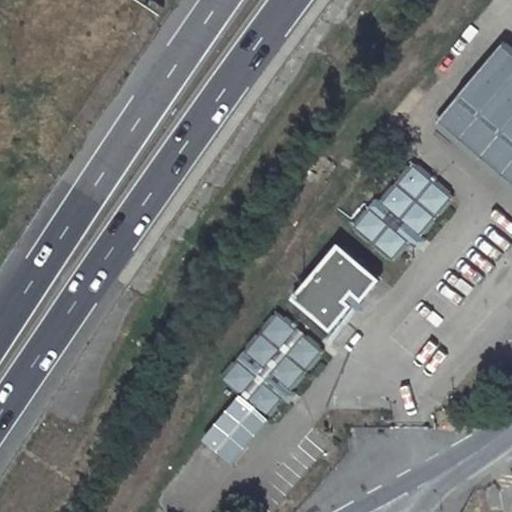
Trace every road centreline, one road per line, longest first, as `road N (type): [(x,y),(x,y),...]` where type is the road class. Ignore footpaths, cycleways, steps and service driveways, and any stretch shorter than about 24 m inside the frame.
road 1 (motorway): [(0,417),(293,0)]
road 2 (motorway): [(215,0),(0,318)]
road 3 (secondary): [(353,511),(481,448)]
